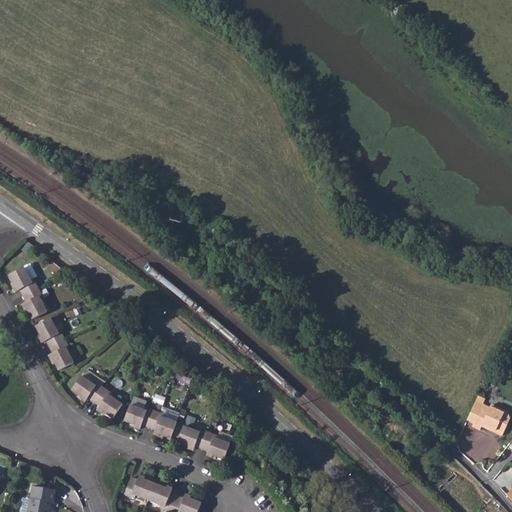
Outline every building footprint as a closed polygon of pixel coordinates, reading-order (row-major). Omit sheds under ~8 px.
[(22,290),(25,296),(28,303),(24,305),(26,310),(29,309),(34,320),(49,312),(42,300),(45,298),(40,288),(36,279),(32,280),(26,268),(11,275),(17,287),(15,288),(17,292),(22,290)] [(52,319),(38,327),(43,337),(41,338),(44,344),(48,342),(51,347),(55,354),(50,356),(53,361),(55,361),(60,371),(74,363),(68,351),(72,349),(67,340),(62,330),(59,332),(52,319)] [(89,398),(94,402),(101,407),(98,410),(102,414),(103,413),(113,419),(122,406),(111,398),(113,395),(104,389),(95,383),(93,385),(82,377),(72,391),(82,398),(82,399),(86,402),(89,398)] [(488,398),(482,395),(479,402),(485,405),(485,403),(488,398)] [(472,417),(477,419),(485,405),(479,402),(472,417)] [(484,428),(485,425),(486,423),(498,428),(497,431),(504,434),(511,420),(511,414),(511,412),(495,404),(494,407),(485,403),(485,405),(477,419),(475,424),(484,428)] [(131,407),(125,422),(136,426),(135,428),(141,430),(142,426),(149,428),(156,431),(154,436),(159,438),(160,436),(171,440),(177,425),(164,420),(165,417),(155,413),(146,409),(144,412),(131,407)] [(486,423),(485,425),(497,431),(498,428),(486,423)] [(196,447),(202,450),(209,453),(207,457),(213,459),(214,458),(224,462),(230,447),(217,442),(218,439),(213,437),(208,435),(198,431),(197,434),(185,429),(178,444),(189,448),(189,450),(194,452),(196,447)] [(138,498),(150,503),(164,509),(163,511),(164,511),(200,511),(202,507),(191,502),(192,500),(187,498),(186,502),(179,499),(172,496),(174,492),(169,489),(168,491),(166,491),(167,488),(168,486),(151,479),(150,482),(149,483),(146,482),(147,480),(142,478),(140,482),(133,480),(126,496),(136,500),(138,498)] [(511,485),(509,482),(501,490),(511,500),(511,485)] [(31,485),(26,511),(48,511),(49,508),(47,506),(48,501),(50,502),(53,502),(55,489),(31,485)]
